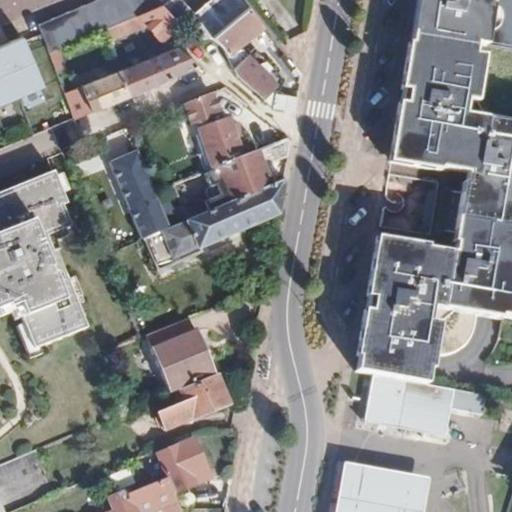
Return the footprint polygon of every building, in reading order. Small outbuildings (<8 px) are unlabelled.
[(174,0),(104,0),(96,4),(40,27),(51,54),(106,33),(165,9),(174,0)] [(238,0),(216,0),(196,16),(181,0),(174,0),(165,9),(182,28),(197,44),(212,40),(248,13),(238,0)] [(511,0),(425,0),(424,2),(421,0),(416,0),(410,36),(405,64),(394,133),(385,182),(435,190),(434,196),(426,238),(425,241),(375,232),(364,299),(355,350),(429,362),(434,333),(449,319),(496,328),(497,325),(510,326),(511,316),(511,268),(511,261),(511,128),(486,124),(477,107),(484,64),(475,62),(477,52),(511,57),(511,0)] [(106,33),(110,44),(151,28),(164,42),(168,42),(182,28),(165,9),(106,33)] [(250,11),(248,13),(212,40),(219,49),(233,71),(241,65),(233,54),(249,40),(263,29),(250,11)] [(26,42),(0,52),(0,108),(45,90),(26,42)] [(122,74),(132,98),(143,93),(201,70),(179,51),(122,74)] [(241,65),(233,71),(237,79),(263,102),(270,95),(264,88),(270,82),(247,59),(241,65)] [(68,95),(78,120),(132,98),(122,74),(68,95)] [(295,115),(298,98),(276,96),(275,102),(274,112),(295,115)] [(287,143),(273,132),(250,140),(242,148),(232,123),(202,134),(216,171),(240,162),(287,143)] [(289,154),(290,146),(287,143),(240,162),(216,171),(214,172),(228,207),(269,191),(262,172),(287,161),(289,154)] [(0,299),(17,292),(68,272),(71,270),(64,251),(60,252),(54,237),(75,228),(66,207),(72,204),(59,172),(0,195),(0,299)] [(283,185),(269,191),(228,207),(205,217),(198,219),(187,223),(171,230),(162,234),(143,241),(158,274),(200,256),(199,252),(277,219),(279,206),(283,185)] [(426,238),(434,196),(423,199),(417,226),(426,238)] [(180,205),(164,212),(171,230),(187,223),(183,213),(180,205)] [(183,213),(187,223),(198,219),(205,217),(200,206),(183,213)] [(171,230),(164,212),(155,215),(162,234),(171,230)] [(94,328),(71,270),(68,272),(92,329),(94,328)] [(17,292),(0,299),(0,312),(14,307),(16,310),(26,305),(30,316),(28,317),(41,350),(92,329),(68,272),(17,292)] [(190,320),(148,337),(162,369),(173,398),(215,380),(218,378),(209,354),(199,331),(196,332),(190,320)] [(352,366),(350,380),(367,383),(424,394),(429,362),(355,350),(354,355),(352,366)] [(215,380),(173,398),(177,408),(156,417),(162,433),(226,407),(221,396),(215,380)] [(424,394),(367,383),(363,406),(360,428),(442,443),(450,399),(424,394)] [(129,416),(118,390),(109,394),(119,420),(129,416)] [(166,483),(172,497),(207,482),(200,464),(192,446),(159,459),(165,474),(163,475),(166,483)] [(0,490),(45,472),(38,454),(0,470),(0,490)] [(384,469),(340,461),(330,511),(417,511),(424,476),(384,469)] [(178,511),(172,497),(166,483),(123,500),(121,495),(104,501),(108,511),(178,511)]
